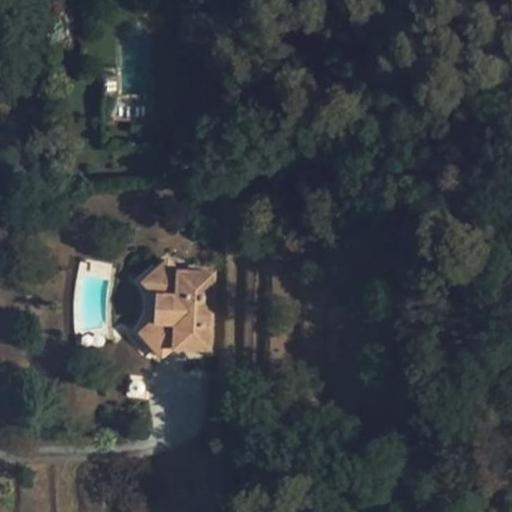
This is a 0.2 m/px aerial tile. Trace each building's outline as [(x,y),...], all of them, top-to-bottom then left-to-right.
[(213,13),(183,10),(179,45),(210,47),(213,13)] [(122,74),(104,74),(103,100),(121,100),(121,95),(122,74)] [(213,273),(179,270),(180,273),(168,260),(150,276),(152,277),(148,281),(160,295),(165,292),(164,322),(147,337),(162,355),(175,344),(175,346),(190,347),(209,348),(213,273)] [(158,296),(160,295),(148,281),(146,279),(145,281),(158,296)] [(164,322),(165,292),(160,295),(158,296),(156,319),(164,322)] [(164,322),(156,319),(142,331),(147,337),(164,322)]
